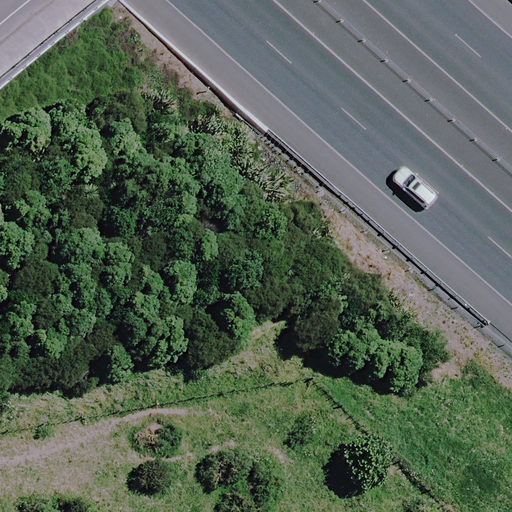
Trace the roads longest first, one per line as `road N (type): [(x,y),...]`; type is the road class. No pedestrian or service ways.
road 1 (motorway): [(511,281),(191,0)]
road 2 (motorway): [(414,0),(511,87)]
